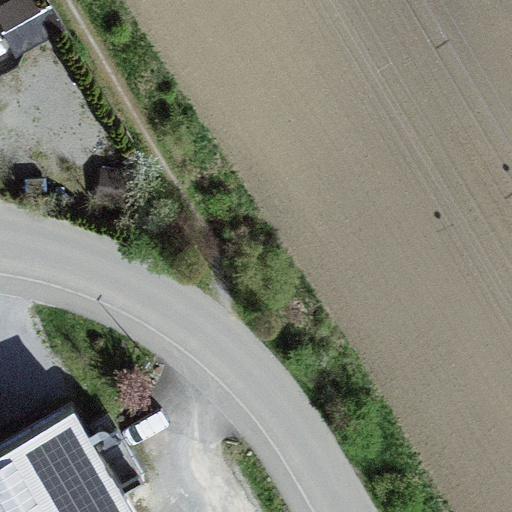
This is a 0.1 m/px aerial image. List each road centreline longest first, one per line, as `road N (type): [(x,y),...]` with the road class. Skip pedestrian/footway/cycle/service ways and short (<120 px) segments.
road 1 (residential): [(342,511),(300,437),(209,331),(123,278),(0,238)]
road 2 (track): [(67,0),(219,269),(238,357)]
